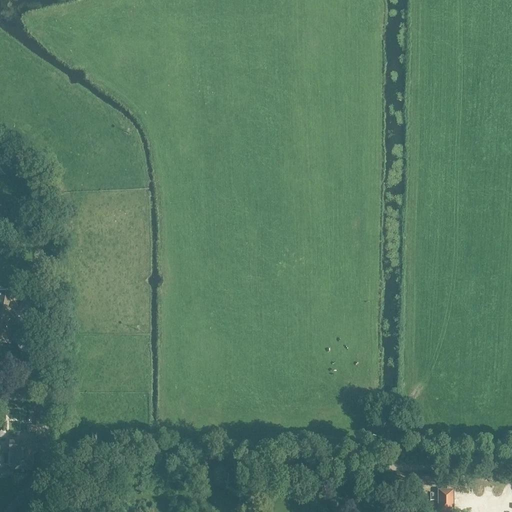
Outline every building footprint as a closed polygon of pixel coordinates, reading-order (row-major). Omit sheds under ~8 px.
[(0,215),(7,224),(14,217),(11,212),(0,199),(0,215)] [(0,324),(13,326),(18,296),(0,292),(0,324)] [(0,341),(10,344),(13,326),(0,324),(0,341)] [(21,374),(18,385),(30,388),(33,376),(21,374)] [(36,453),(36,444),(26,444),(25,442),(22,442),(21,443),(11,443),(10,452),(8,454),(8,465),(10,467),(12,467),(12,470),(32,471),(32,467),(33,466),(33,463),(32,462),(33,453),(36,453)] [(436,511),(452,511),(453,492),(436,491),(436,511)]
